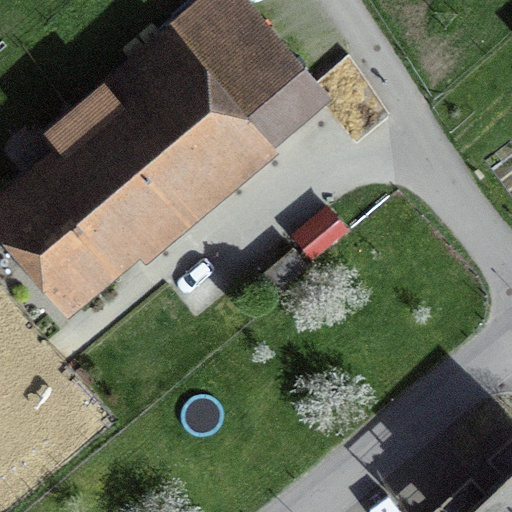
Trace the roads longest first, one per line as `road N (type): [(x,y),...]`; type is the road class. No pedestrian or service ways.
road 1 (track): [(511,271),(416,143),(332,0)]
road 2 (residential): [(511,338),(299,511)]
